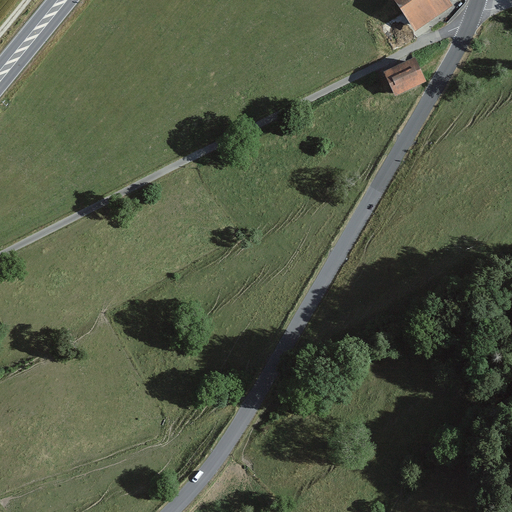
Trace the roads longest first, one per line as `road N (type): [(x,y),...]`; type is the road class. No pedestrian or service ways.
road 1 (tertiary): [(472,17),(250,407),(169,511)]
road 2 (unclassified): [(472,17),(0,256)]
